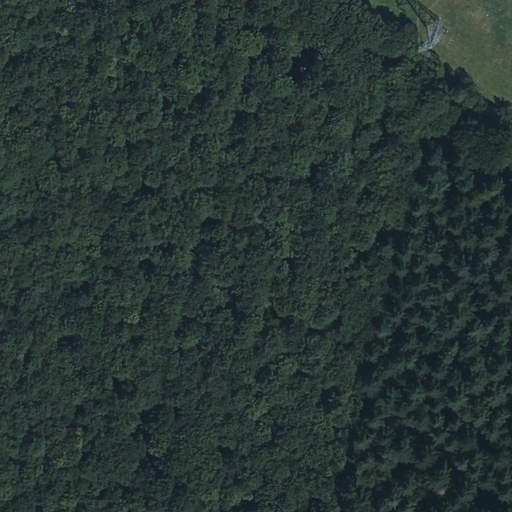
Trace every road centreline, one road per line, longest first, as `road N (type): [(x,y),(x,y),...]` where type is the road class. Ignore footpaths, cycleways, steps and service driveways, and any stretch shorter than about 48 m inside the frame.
road 1 (track): [(444,121),(337,511)]
road 2 (track): [(292,0),(511,176)]
